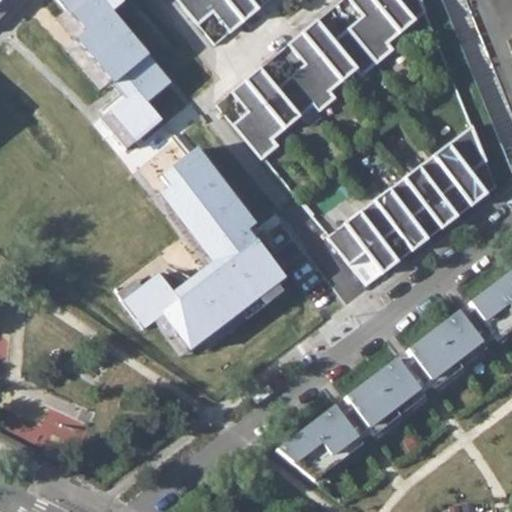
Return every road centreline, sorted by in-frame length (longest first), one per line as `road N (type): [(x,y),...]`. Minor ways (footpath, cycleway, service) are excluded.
road 1 (residential): [(140,511),(376,331)]
road 2 (unknown): [(419,0),(507,194)]
road 3 (residential): [(376,331),(511,227)]
road 4 (residential): [(282,203),(376,331)]
road 5 (residential): [(229,77),(322,0)]
